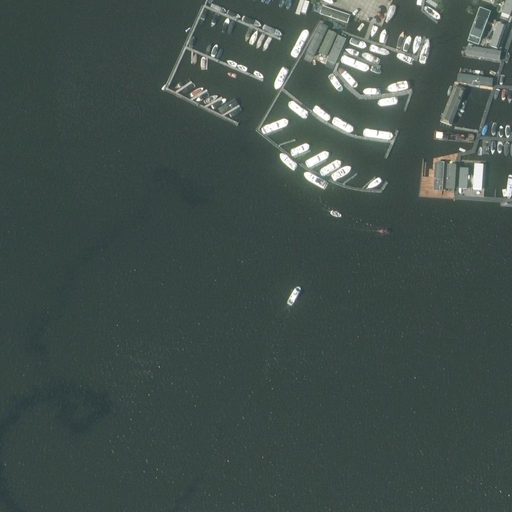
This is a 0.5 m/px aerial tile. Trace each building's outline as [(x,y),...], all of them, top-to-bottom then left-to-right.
[(511,13),(511,0),(506,0),(501,15),(511,18),(511,13)] [(350,17),(322,7),(320,16),(347,26),(350,17)] [(480,10),(469,42),(478,45),(488,14),(480,10)] [(495,20),(487,18),(479,43),(487,45),(495,20)] [(507,25),(499,22),(490,47),(499,50),(507,25)] [(328,28),(320,25),(306,54),(313,58),(328,28)] [(337,36),(328,32),(317,56),(326,61),(337,36)] [(346,39),(338,36),(327,62),(335,65),(346,39)] [(474,57),(448,59),(448,67),(474,65),(474,57)] [(471,84),(470,76),(437,79),(438,88),(471,84)] [(340,82),(336,86),(346,96),(349,92),(340,82)] [(468,100),(430,104),(432,113),(470,107),(468,100)] [(425,159),(435,163),(447,131),(437,127),(425,159)] [(424,165),(421,195),(432,195),(433,166),(424,165)] [(455,169),(446,168),(443,194),(453,195),(455,169)] [(464,171),(461,194),(469,195),(473,172),(464,171)] [(484,175),(479,195),(489,196),(493,176),(484,175)] [(499,178),(496,197),(506,198),(509,179),(499,178)]
